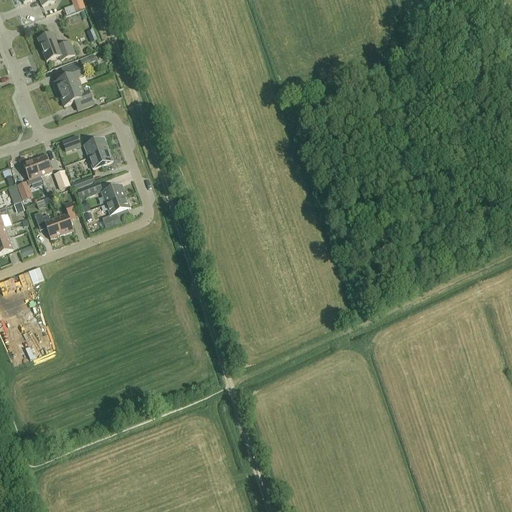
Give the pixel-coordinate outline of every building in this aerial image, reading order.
[(21,0),(24,5),(35,0),(38,0),(42,8),(54,4),(52,0),(21,0)] [(72,7),(75,13),(83,10),(85,9),(81,0),(73,0),(70,1),(71,4),(72,7)] [(93,31),(86,33),(91,44),(97,42),(93,31)] [(61,62),(75,57),(70,44),(58,48),(53,35),(38,41),(46,64),(60,58),(61,62)] [(95,62),(93,56),(79,61),(81,67),(95,62)] [(59,96),(81,88),(78,80),(83,78),(78,66),(62,72),(65,80),(55,84),(59,96)] [(81,88),(59,96),(64,109),(75,104),(78,113),(94,107),(89,94),(84,96),(81,88)] [(80,148),(77,138),(62,144),(65,153),(80,148)] [(88,160),(108,152),(104,141),(84,148),(88,160)] [(108,152),(88,160),(93,171),(113,164),(108,152)] [(34,162),(41,179),(52,175),(46,158),(34,162)] [(29,183),(41,179),(34,162),(23,167),(29,183)] [(64,172),(53,176),(59,192),(70,188),(64,172)] [(94,184),(92,178),(70,186),(72,192),(94,184)] [(15,200),(20,198),(22,202),(32,198),(26,183),(16,187),(18,191),(13,193),(15,200)] [(102,194),(98,183),(75,192),(79,202),(102,194)] [(101,195),(106,207),(126,199),(122,187),(101,195)] [(22,202),(24,208),(34,204),(32,198),(22,202)] [(126,199),(106,207),(110,218),(102,221),(106,231),(123,225),(121,221),(119,222),(116,216),(130,211),(126,199)] [(56,221),(62,237),(74,233),(69,219),(76,217),(72,205),(64,207),(68,217),(56,221)] [(62,237),(56,221),(50,223),(48,217),(43,219),(41,215),(34,217),(39,230),(46,228),(51,242),(62,237)] [(0,244),(9,241),(4,230),(0,231),(0,244)] [(9,241),(0,244),(0,257),(13,253),(9,241)] [(27,257),(38,254),(35,247),(25,250),(27,257)]
